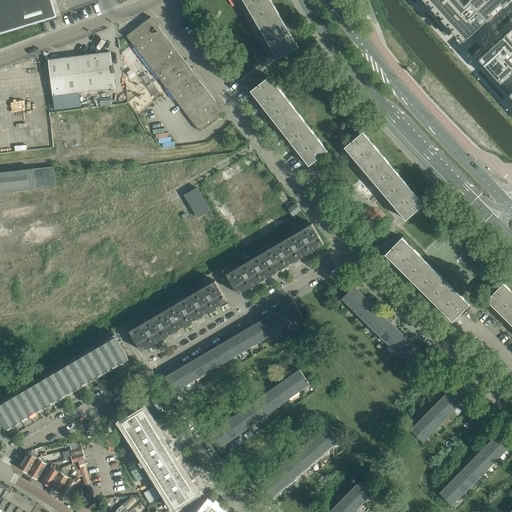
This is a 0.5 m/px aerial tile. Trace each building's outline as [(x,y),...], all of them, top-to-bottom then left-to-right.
[(0,0),(0,32),(54,17),(57,16),(51,0),(0,0)] [(252,0),(246,4),(254,18),(274,6),(271,0),(252,0)] [(424,0),(458,36),(459,35),(464,40),(508,0),(471,0),(466,5),(461,0),(424,0)] [(254,18),(262,31),(282,19),(274,6),(254,18)] [(127,36),(161,80),(185,61),(158,25),(154,19),(153,19),(151,17),(127,36)] [(262,31),(270,45),(290,33),(282,19),(262,31)] [(290,33),(270,45),(278,59),(298,47),(290,33)] [(511,38),(507,33),(479,58),(511,94),(511,61),(509,58),(511,55),(511,38)] [(49,60),(53,95),(115,87),(111,51),(49,60)] [(185,61),(161,80),(199,131),(224,112),(222,109),(223,109),(218,103),(217,103),(190,67),(186,61),(185,61)] [(251,91),(261,103),(279,89),(269,76),(251,91)] [(261,103),(270,116),(289,101),(279,89),(261,103)] [(270,116),(280,128),(299,113),(289,101),(270,116)] [(280,128),(290,140),(308,126),(299,113),(280,128)] [(290,140),(299,153),(318,138),(308,126),(290,140)] [(345,147),(355,159),(373,144),(363,132),(345,147)] [(318,138),(299,153),(309,165),(328,151),(318,138)] [(355,159),(365,171),(383,156),(373,144),(355,159)] [(365,171),(375,183),(393,168),(383,156),(365,171)] [(221,170),(212,157),(195,167),(203,181),(221,170)] [(0,192),(56,186),(54,166),(0,172),(0,192)] [(375,183),(386,195),(404,180),(393,168),(375,183)] [(386,195),(396,207),(414,192),(404,180),(386,195)] [(197,188),(185,195),(198,217),(210,209),(197,188)] [(414,192),(396,207),(406,220),(424,204),(414,192)] [(296,203),(296,204),(289,209),(293,215),(301,210),(296,203)] [(311,224),(300,231),(312,251),(323,244),(324,244),(312,224),(311,224)] [(300,231),(288,238),(299,258),(312,251),(300,231)] [(385,254),(397,265),(413,249),(402,237),(385,254)] [(288,238),(276,245),(287,265),(299,258),(288,238)] [(276,245),(263,252),(275,272),(287,265),(276,245)] [(397,265),(408,276),(425,260),(413,249),(397,265)] [(263,252),(251,260),(263,279),(275,272),(263,252)] [(251,260),(239,267),(251,286),(263,279),(251,260)] [(408,276),(419,287),(436,271),(425,260),(408,276)] [(251,286),(239,267),(228,274),(227,273),(227,274),(239,294),(239,293),(251,286)] [(419,287),(430,299),(447,282),(436,271),(419,287)] [(215,281),(203,288),(215,307),(226,301),(227,301),(215,280),(214,281),(215,281)] [(430,299),(442,310),(458,293),(447,282),(430,299)] [(487,300),(498,311),(511,296),(511,291),(503,283),(487,300)] [(342,298),(351,307),(363,295),(354,286),(342,298)] [(203,288),(191,295),(202,315),(215,307),(203,288)] [(458,293),(442,310),(453,321),(470,304),(458,293)] [(191,295),(179,302),(190,322),(202,315),(191,295)] [(351,307),(360,316),(372,303),(363,295),(351,307)] [(511,296),(498,311),(509,322),(511,319),(511,296)] [(294,301),(284,307),(292,322),(303,316),(302,314),(301,312),(294,301)] [(179,302),(167,309),(178,329),(190,322),(179,302)] [(360,316),(369,324),(381,312),(372,303),(360,316)] [(284,307),(273,314),(282,328),(292,322),(284,307)] [(167,309),(154,317),(166,336),(178,329),(167,309)] [(369,324),(378,333),(390,321),(381,312),(369,324)] [(273,314),(262,320),(271,335),(282,328),(273,314)] [(154,317),(142,324),(154,343),(166,336),(154,317)] [(262,320),(251,326),(260,341),(271,335),(262,320)] [(378,333),(387,342),(399,330),(390,321),(378,333)] [(154,343),(142,324),(131,330),(130,330),(130,331),(142,351),(142,350),(154,343)] [(251,326),(241,333),(249,347),(260,341),(251,326)] [(387,342),(396,351),(408,339),(399,330),(387,342)] [(241,333),(230,339),(239,354),(249,347),(241,333)] [(0,416),(7,428),(128,357),(116,337),(0,404),(0,416)] [(230,339),(219,345),(228,360),(239,354),(230,339)] [(396,351),(405,359),(417,347),(408,339),(396,351)] [(219,345),(208,351),(217,366),(228,360),(219,345)] [(0,349),(0,357),(26,355),(38,376),(45,372),(30,346),(0,349)] [(417,347),(405,359),(413,368),(415,366),(415,367),(417,365),(416,365),(425,356),(417,347)] [(208,351),(198,358),(206,372),(217,366),(208,351)] [(198,358),(187,364),(196,379),(206,372),(198,358)] [(187,364),(176,370),(185,385),(196,379),(187,364)] [(300,369),(290,377),(300,391),(310,383),(308,381),(309,381),(308,380),(307,380),(300,369)] [(185,385),(176,370),(165,377),(174,391),(185,385)] [(290,377),(279,384),(289,398),(300,391),(290,377)] [(279,384),(269,391),(279,405),(289,398),(279,384)] [(446,394),(458,406),(467,397),(465,395),(466,395),(464,393),(464,394),(455,385),(446,394)] [(269,391),(259,398),(269,412),(279,405),(269,391)] [(446,394),(437,402),(450,414),(458,406),(446,394)] [(259,398),(249,406),(259,420),(269,412),(259,398)] [(437,402),(429,411),(441,423),(450,414),(437,402)] [(249,406),(239,413),(249,427),(259,420),(249,406)] [(124,422),(131,434),(150,422),(143,410),(144,410),(143,410),(123,422),(124,423),(124,422)] [(429,411),(420,420),(432,432),(441,423),(429,411)] [(239,413),(229,420),(238,434),(249,427),(239,413)] [(229,420),(218,427),(228,441),(238,434),(229,420)] [(432,432),(420,420),(411,429),(423,441),(432,432)] [(131,434),(138,446),(158,434),(150,422),(131,434)] [(218,448),(228,441),(218,427),(208,435),(218,448)] [(327,427),(318,435),(329,448),(339,440),(337,438),(336,436),(336,437),(327,427)] [(501,430),(493,439),(505,451),(511,443),(511,440),(511,441),(511,440),(511,439),(510,439),(501,430)] [(138,446),(146,458),(165,446),(158,434),(138,446)] [(318,435),(309,443),(320,456),(329,448),(318,435)] [(505,451),(493,439),(484,448),(496,460),(505,451)] [(299,451),(310,464),(320,456),(309,443),(299,451)] [(146,458),(153,470),(173,458),(165,446),(146,458)] [(72,450),(74,456),(84,453),(82,448),(72,450)] [(496,460),(484,448),(475,457),(487,469),(496,460)] [(61,459),(64,458),(72,456),(70,450),(59,453),(61,459)] [(299,451),(290,459),(301,472),(310,464),(299,451)] [(19,467),(29,473),(38,457),(29,452),(19,467)] [(74,456),(72,456),(72,457),(74,463),(76,462),(79,461),(84,459),(85,459),(84,453),(74,456)] [(72,456),(64,458),(67,465),(74,463),(72,457),(72,456)] [(38,457),(29,473),(38,479),(47,463),(44,461),(38,457)] [(487,469),(475,457),(467,466),(479,478),(487,469)] [(153,470),(161,482),(180,470),(173,458),(153,470)] [(84,459),(79,461),(81,468),(87,467),(87,466),(86,465),(85,461),(85,459),(84,459)] [(290,459),(280,467),(291,480),(301,472),(290,459)] [(41,481),(51,487),(60,471),(59,471),(51,466),(41,481)] [(479,478),(467,466),(458,474),(470,486),(479,478)] [(79,476),(82,475),(85,485),(91,483),(87,467),(81,468),(81,469),(78,470),(79,476)] [(280,467),(271,476),(282,489),(291,480),(280,467)] [(161,482),(168,494),(188,482),(180,470),(161,482)] [(51,487),(60,492),(69,477),(63,473),(60,471),(51,487)] [(470,486),(458,474),(449,483),(461,495),(470,486)] [(282,489),(271,476),(261,484),(272,497),(282,489)] [(69,477),(60,492),(69,498),(81,480),(76,478),(74,480),(69,477)] [(360,481),(351,490),(364,502),(372,493),(371,491),(370,490),(369,490),(360,481)] [(188,482),(168,494),(175,505),(175,506),(195,494),(195,493),(194,493),(188,482)] [(9,487),(9,486),(6,484),(5,486),(0,483),(0,511),(33,511),(38,503),(37,503),(31,500),(31,499),(30,498),(29,499),(23,495),(24,495),(22,494),(22,495),(16,491),(16,490),(15,490),(9,487)] [(461,495),(449,483),(440,493),(452,505),(461,495)] [(351,490),(343,499),(355,511),(364,502),(351,490)] [(133,496),(126,505),(130,508),(137,499),(133,496)] [(343,499),(334,508),(337,511),(353,511),(355,511),(343,499)] [(136,506),(142,511),(145,511),(149,510),(141,501),(136,506)] [(212,511),(215,509),(208,503),(204,508),(203,508),(197,504),(191,511),(212,511)]
